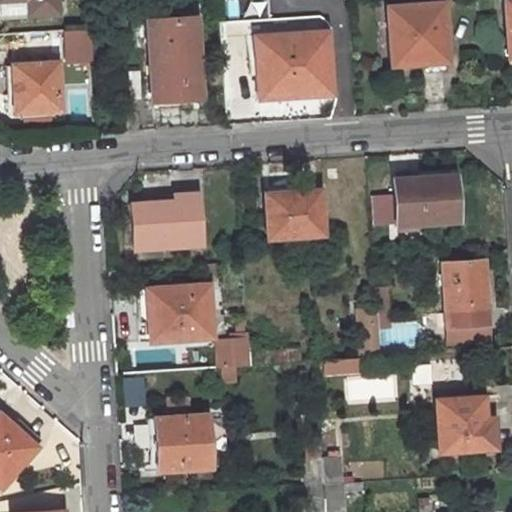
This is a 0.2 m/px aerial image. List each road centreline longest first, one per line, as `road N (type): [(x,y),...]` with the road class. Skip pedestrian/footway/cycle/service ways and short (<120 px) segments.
road 1 (unclassified): [(75,155),(511,129)]
road 2 (unclassified): [(75,155),(96,418)]
road 3 (unclassified): [(0,338),(96,418)]
